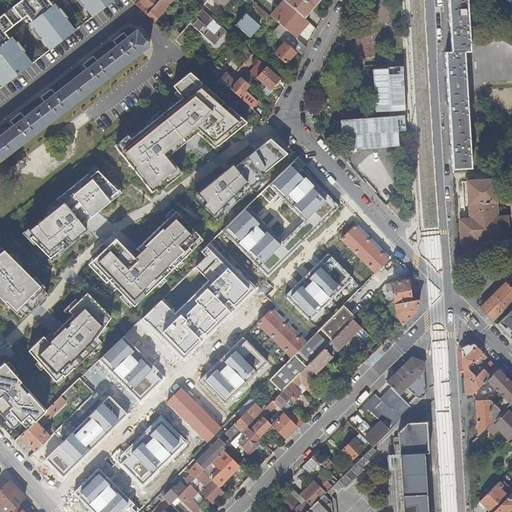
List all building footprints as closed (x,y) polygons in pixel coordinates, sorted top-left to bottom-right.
[(52,3),(50,5),(45,0),(78,0),(82,5),(92,17),(114,0),(20,0),(0,16),(0,85),(1,88),(31,64),(22,52),(14,43),(10,37),(8,39),(3,33),(5,31),(24,16),(29,22),(27,24),(49,50),(75,31),(64,18),(57,9),(52,3)] [(159,0),(139,0),(136,4),(136,5),(147,14),(158,2),(160,0),(159,0)] [(155,21),(173,0),(159,0),(160,0),(158,2),(147,14),(154,21),(155,21)] [(222,2),(219,0),(211,0),(222,9),(225,5),(222,2)] [(304,17),(318,0),(285,0),(285,1),(296,11),(304,17)] [(468,3),(468,0),(448,0),(451,52),(445,52),(452,170),(471,168),(468,119),(472,118),(471,102),(467,103),(465,75),(469,75),(468,59),(464,59),(464,53),(471,52),(469,19),(473,19),(472,3),(468,3)] [(304,17),(296,11),(285,1),(271,16),(281,25),(285,28),(298,39),(311,24),(304,17)] [(58,8),(57,9),(64,18),(66,17),(58,8)] [(225,30),(202,10),(193,19),(197,23),(199,20),(205,25),(200,30),(214,43),(225,30)] [(259,26),(245,14),(236,24),(250,37),(259,26)] [(274,33),(278,36),(285,28),(281,25),(274,33)] [(298,50),(303,55),(307,48),(307,47),(298,39),(285,28),(278,36),(277,37),(284,43),(275,53),(278,56),(277,57),(279,58),(279,57),(286,63),(296,53),(291,48),(292,46),(298,50)] [(0,162),(55,120),(150,46),(146,41),(144,42),(136,32),(127,39),(124,35),(115,42),(118,46),(96,62),(93,59),(85,65),(88,69),(54,95),(51,91),(42,98),(45,102),(24,118),(21,114),(12,121),(15,125),(0,136),(0,162)] [(188,37),(183,32),(175,40),(181,45),(188,37)] [(14,43),(22,52),(24,51),(16,41),(14,43)] [(252,62),(256,57),(252,54),(241,68),(238,71),(242,75),(252,63),(252,62)] [(267,87),(271,90),(281,79),(261,62),(252,72),(254,74),(256,76),(267,87)] [(235,63),(232,66),(236,70),(238,71),(241,68),(235,63)] [(216,65),(210,71),(215,75),(219,70),(221,69),(216,65)] [(230,77),(236,70),(232,66),(220,80),(253,109),(259,103),(245,90),(249,86),(241,78),(237,83),(230,77)] [(224,74),(219,70),(215,75),(220,79),(224,74)] [(217,152),(246,128),(193,79),(172,94),(179,103),(119,147),(160,199),(187,175),(173,159),(200,136),(217,152)] [(270,91),(271,90),(267,87),(261,93),(265,97),(270,91)] [(279,100),(270,91),(265,97),(276,107),(279,100)] [(286,159),(269,145),(237,172),(234,168),(197,198),(222,223),(265,180),(263,178),(286,159)] [(88,225),(130,192),(120,180),(116,183),(102,167),(51,209),(54,213),(27,233),(56,263),(89,238),(86,235),(92,230),(88,225)] [(479,245),(478,240),(509,238),(508,216),(498,217),(495,179),(467,181),(470,219),(460,219),(462,246),(479,245)] [(208,242),(181,214),(143,251),(147,255),(141,261),(122,241),(98,265),(140,310),(208,242)] [(342,239),(376,273),(391,258),(388,255),(386,257),(377,248),(379,246),(375,242),(373,243),(364,235),(366,232),(362,228),(359,230),(355,226),(342,239)] [(53,297),(0,243),(0,299),(26,326),(53,297)] [(394,298),(395,303),(411,301),(408,280),(385,284),(388,297),(391,296),(394,296),(394,298)] [(511,288),(506,282),(494,294),(506,307),(511,300),(511,288)] [(46,342),(27,359),(57,393),(105,346),(103,344),(117,321),(93,293),(70,315),(77,323),(50,346),(46,342)] [(493,320),(506,307),(494,294),(481,307),(493,320)] [(397,315),(403,325),(415,312),(420,301),(420,300),(411,301),(395,303),(397,315)] [(352,320),(340,309),(318,331),(307,342),(292,357),(277,373),(273,377),(269,381),(281,392),(299,373),(328,344),(331,342),(335,338),(346,327),(352,320)] [(511,309),(498,323),(511,337),(511,309)] [(258,324),(292,357),(307,342),(305,340),(303,341),(294,333),(296,331),(291,327),(290,328),(280,320),(282,318),(278,313),(276,315),(271,311),(258,324)] [(368,335),(353,320),(352,320),(346,327),(335,338),(331,342),(338,349),(339,350),(349,340),(353,344),(358,339),(361,342),(368,335)] [(314,373),(338,349),(331,342),(328,344),(299,373),(311,384),(315,380),(311,376),(307,373),(310,370),(314,373)] [(483,353),(474,344),(468,346),(463,348),(464,370),(466,394),(472,395),(488,379),(498,369),(491,362),(476,376),(468,368),(469,366),(472,369),(483,359),(480,356),(483,353)] [(353,353),(348,359),(358,369),(364,364),(353,353)] [(418,360),(415,359),(411,359),(387,383),(392,388),(399,395),(407,388),(416,397),(420,400),(425,395),(424,362),(418,360)] [(14,360),(0,371),(0,408),(23,434),(51,404),(14,360)] [(476,401),(478,437),(487,428),(492,423),(507,409),(511,404),(511,384),(498,369),(488,379),(502,394),(493,404),(489,400),(476,401)] [(315,397),(320,393),(315,388),(311,384),(299,373),(281,392),(272,401),(273,402),(276,405),(284,414),(287,411),(281,406),(289,398),(295,402),(299,398),(297,396),(300,392),(296,388),(301,383),(315,397)] [(269,382),(267,385),(276,394),(278,391),(269,382)] [(75,390),(72,386),(23,434),(21,436),(35,452),(42,445),(50,438),(48,435),(50,433),(48,430),(46,433),(41,427),(66,403),(64,401),(75,390)] [(365,439),(371,444),(387,429),(389,431),(412,408),(408,404),(399,395),(392,388),(380,400),(375,395),(363,406),(381,423),(368,435),(365,433),(366,432),(359,425),(355,430),(359,434),(360,435),(364,440),(365,439)] [(408,404),(412,400),(416,397),(407,388),(399,395),(408,404)] [(168,402),(208,442),(222,428),(217,423),(218,422),(214,418),(213,419),(204,411),(205,409),(201,405),(199,407),(190,398),(192,397),(188,392),(186,394),(181,389),(178,392),(168,402)] [(412,400),(408,404),(412,408),(416,404),(412,400)] [(253,406),(234,425),(241,432),(246,427),(259,414),(260,413),(253,406)] [(427,511),(424,453),(429,453),(426,408),(422,408),(399,431),(399,437),(403,506),(403,511),(427,511)] [(511,436),(511,414),(507,409),(492,423),(499,430),(508,440),(511,436)] [(292,416),(289,419),(297,426),(298,428),(304,422),(295,413),(292,416)] [(270,431),(273,428),(272,427),(259,414),(246,427),(258,438),(261,436),(267,429),(270,431)] [(284,439),(297,426),(289,419),(287,417),(284,414),(272,427),(273,428),(284,439)] [(499,430),(492,423),(487,428),(494,435),(499,430)] [(228,432),(235,439),(241,432),(234,425),(228,432)] [(250,456),(262,442),(261,442),(260,440),(258,438),(246,427),(241,432),(235,439),(234,440),(239,445),(245,451),(250,456)] [(365,439),(364,440),(369,445),(372,447),(389,431),(387,429),(371,444),(365,439)] [(352,462),(369,445),(364,440),(360,435),(359,434),(342,451),(347,456),(349,459),(352,462)] [(403,511),(403,506),(399,437),(394,437),(398,511),(403,511)] [(219,439),(196,462),(198,464),(204,470),(210,464),(223,451),(230,444),(227,441),(225,444),(219,439)] [(236,450),(230,444),(223,451),(229,456),(236,450)] [(324,494),(328,498),(332,495),(339,487),(343,484),(345,486),(346,487),(364,470),(361,467),(360,466),(363,463),(375,451),(372,448),(332,487),(324,494)] [(252,466),(256,462),(250,456),(245,451),(241,456),(252,466)] [(320,463),(313,456),(304,465),(311,472),(320,463)] [(326,458),(320,464),(328,471),(334,465),(332,463),(326,458)] [(190,475),(195,479),(203,472),(204,470),(198,464),(194,467),(192,470),(188,473),(190,475)] [(214,468),(210,464),(204,470),(203,472),(206,476),(214,468)] [(331,474),(335,471),(337,469),(334,465),(328,471),(331,474)] [(181,501),(193,489),(200,482),(211,491),(206,497),(212,503),(223,492),(206,476),(203,472),(195,479),(185,489),(177,497),(181,501)] [(195,479),(190,475),(183,483),(181,485),(185,489),(195,479)] [(332,487),(321,475),(320,475),(318,477),(299,495),(311,507),(324,494),(332,487)] [(25,499),(10,481),(0,490),(0,511),(11,511),(18,506),(25,499)] [(479,501),(489,511),(492,511),(507,497),(511,493),(499,481),(479,501)] [(170,504),(177,497),(185,489),(181,485),(179,483),(175,487),(171,483),(160,494),(170,504)] [(125,511),(126,489),(92,489),(92,498),(104,497),(104,506),(115,506),(115,511),(125,511)] [(193,489),(181,501),(193,511),(192,511),(194,511),(199,507),(197,506),(189,498),(195,491),(193,489)] [(303,499),(293,490),(282,501),(291,511),(303,499)] [(189,498),(197,506),(203,500),(202,498),(195,491),(189,498)] [(162,511),(170,504),(160,494),(154,500),(159,504),(151,511),(150,511),(149,511),(162,511)] [(332,511),(331,502),(328,498),(324,494),(311,507),(310,509),(306,511),(332,511)] [(332,511),(337,511),(336,499),(332,495),(328,498),(331,502),(332,511)] [(511,506),(511,501),(507,497),(492,511),(506,511),(507,511),(511,506)] [(92,504),(99,510),(104,505),(97,499),(92,504)]
